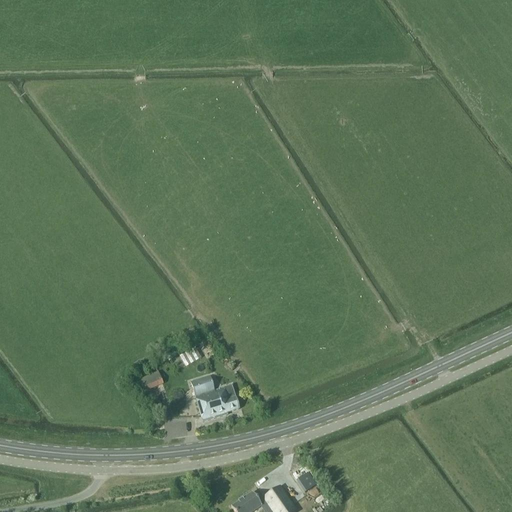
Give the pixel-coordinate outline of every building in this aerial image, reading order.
[(183,369),(204,358),(198,347),(177,358),(183,369)] [(146,399),(164,391),(156,373),(138,382),(146,399)] [(209,377),(190,383),(202,423),(227,415),(226,413),(239,409),(235,398),(231,386),(214,391),(209,377)] [(294,471),(309,493),(321,484),(306,462),(294,471)] [(295,511),(279,489),(264,499),(272,511),(295,511)] [(239,502),(238,501),(238,502),(231,507),(233,511),(253,511),(262,506),(252,493),(242,500),(242,499),(241,499),(241,500),(239,502)]
